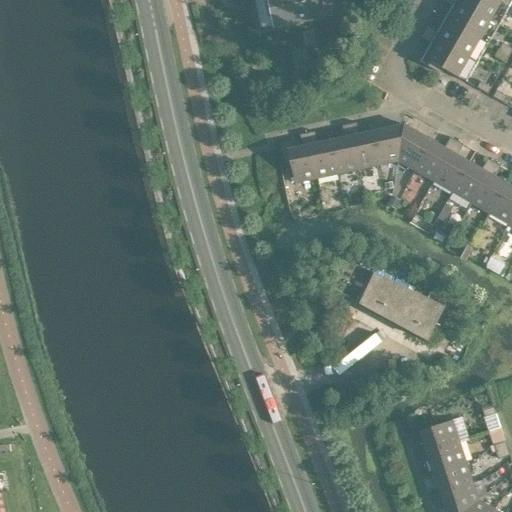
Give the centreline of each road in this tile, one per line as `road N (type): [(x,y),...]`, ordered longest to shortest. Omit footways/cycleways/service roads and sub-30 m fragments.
road 1 (secondary): [(309,511),(209,240),(153,0)]
road 2 (residential): [(511,147),(389,77),(432,0)]
